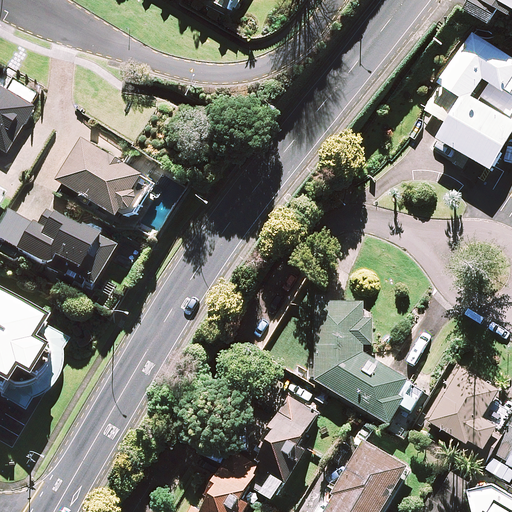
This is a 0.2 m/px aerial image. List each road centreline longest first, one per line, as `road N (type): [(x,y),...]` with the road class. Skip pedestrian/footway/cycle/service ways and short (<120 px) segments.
road 1 (secondary): [(408,0),(212,246),(54,511)]
road 2 (residential): [(133,511),(307,238),(330,225),(385,221),(447,246)]
road 3 (residential): [(24,0),(150,59),(216,72),(295,51),(334,0)]
